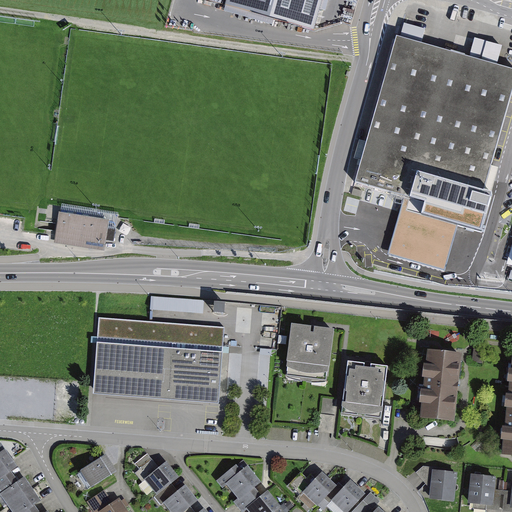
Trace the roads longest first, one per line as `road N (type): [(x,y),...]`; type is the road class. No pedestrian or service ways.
road 1 (track): [(366,63),(0,10)]
road 2 (secondary): [(0,272),(166,272),(322,285)]
road 3 (residential): [(418,511),(387,476),(338,458),(177,445)]
road 4 (residential): [(369,45),(332,194),(322,285)]
road 5 (secondary): [(322,285),(511,311)]
road 6 (residential): [(177,445),(37,434)]
